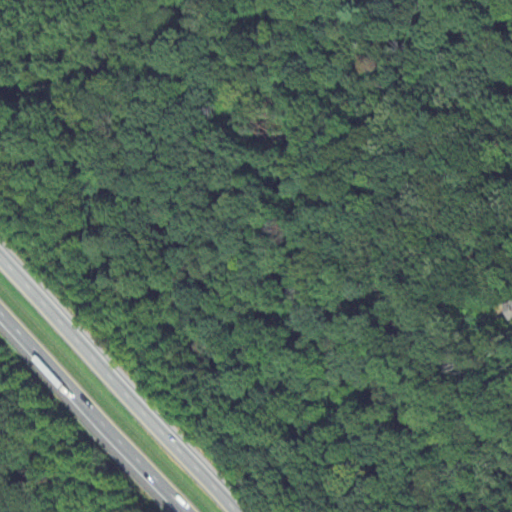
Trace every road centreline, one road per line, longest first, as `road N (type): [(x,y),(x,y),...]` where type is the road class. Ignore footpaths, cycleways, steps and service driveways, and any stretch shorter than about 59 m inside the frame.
road 1 (motorway): [(237,511),(0,253)]
road 2 (motorway): [(0,314),(184,511)]
